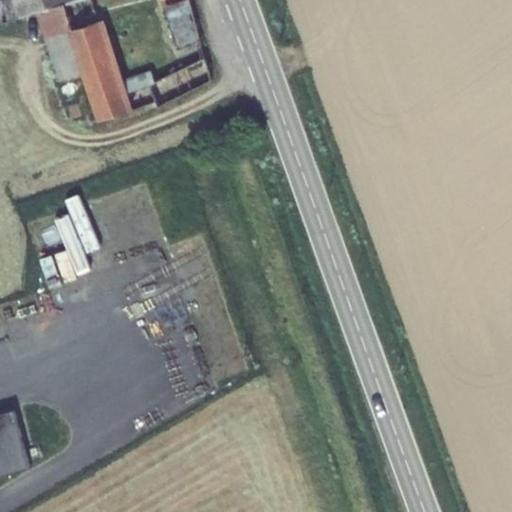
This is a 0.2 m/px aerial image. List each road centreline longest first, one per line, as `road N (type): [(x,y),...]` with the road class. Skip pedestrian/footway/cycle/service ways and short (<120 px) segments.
road 1 (tertiary): [(426,511),(241,0)]
road 2 (track): [(26,57),(37,109),(51,128),(87,141),(125,134),(265,66)]
